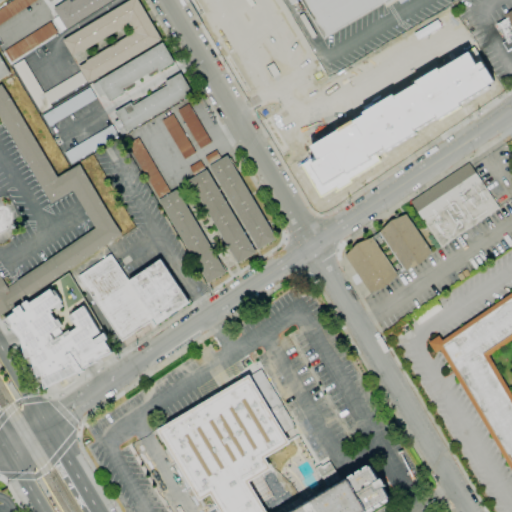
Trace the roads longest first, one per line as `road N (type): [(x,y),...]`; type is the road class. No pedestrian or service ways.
road 1 (residential): [(470,511),(165,0)]
road 2 (residential): [(166,341),(511,110)]
